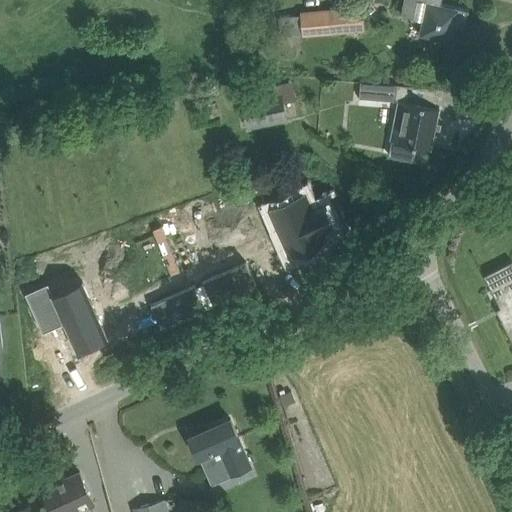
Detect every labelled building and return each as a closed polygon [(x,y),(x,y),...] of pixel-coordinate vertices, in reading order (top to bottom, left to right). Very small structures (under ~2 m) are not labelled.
[(404,0),(401,14),(413,17),(416,0),(422,0),(426,1),(420,33),(453,40),(457,22),(466,24),(470,8),(442,3),(442,0),(404,0)] [(301,13),(303,35),(363,30),(361,8),(301,13)] [(395,96),(397,84),(361,81),(360,97),(395,100),(395,96)] [(241,92),(249,128),(288,119),(280,84),(241,92)] [(440,106),(408,99),(399,97),(391,139),(431,147),(440,106)] [(280,202),(301,249),(337,233),(333,225),(344,220),(334,197),(323,202),(316,186),(280,202)] [(33,289),(50,328),(69,319),(82,347),(112,334),(86,277),(58,290),(53,279),(33,289)] [(502,316),(511,334),(511,280),(495,290),(507,313),(502,316)] [(292,389),(280,394),(285,405),(297,400),(292,389)] [(231,417),(191,435),(200,456),(221,446),(233,472),(252,464),(240,438),(231,417)] [(74,511),(73,511),(98,511),(94,502),(80,472),(47,489),(56,509),(69,504),(73,511),(74,511)] [(178,511),(189,511),(192,498),(181,497),(178,511)] [(170,511),(167,499),(166,498),(133,507),(134,511),(170,511)]
